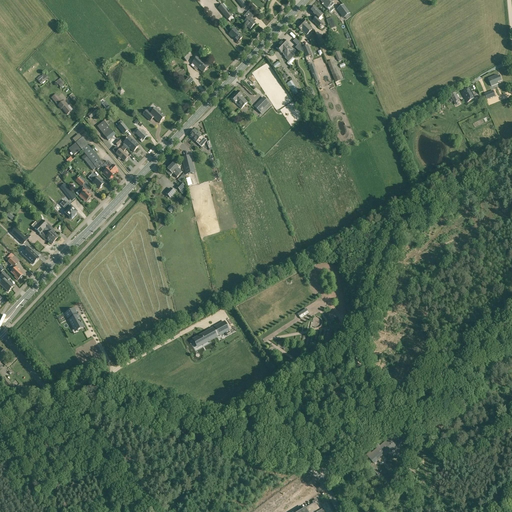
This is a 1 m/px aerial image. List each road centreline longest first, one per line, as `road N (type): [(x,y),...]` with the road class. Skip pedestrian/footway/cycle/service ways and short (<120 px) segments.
road 1 (unclassified): [(339,511),(306,469),(49,392),(0,331)]
road 2 (secondary): [(36,286),(304,0)]
road 3 (track): [(511,314),(316,475)]
road 4 (track): [(140,511),(52,393)]
